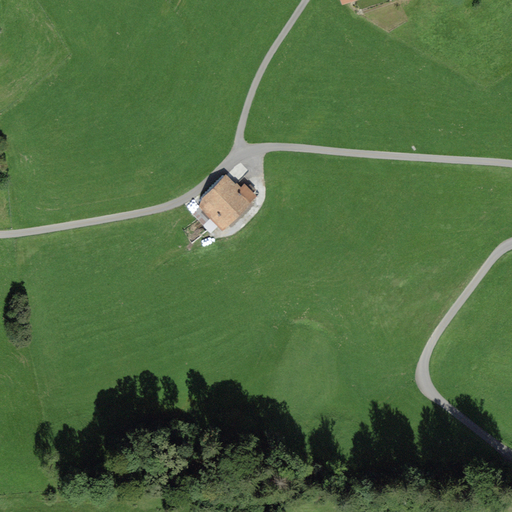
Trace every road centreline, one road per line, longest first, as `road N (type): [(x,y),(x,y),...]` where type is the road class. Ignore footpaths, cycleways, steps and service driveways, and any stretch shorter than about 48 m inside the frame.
road 1 (unclassified): [(511,166),(254,149),(188,199),(0,236)]
road 2 (unclassified): [(511,454),(438,400),(424,384),(423,363),(434,335),(511,247)]
